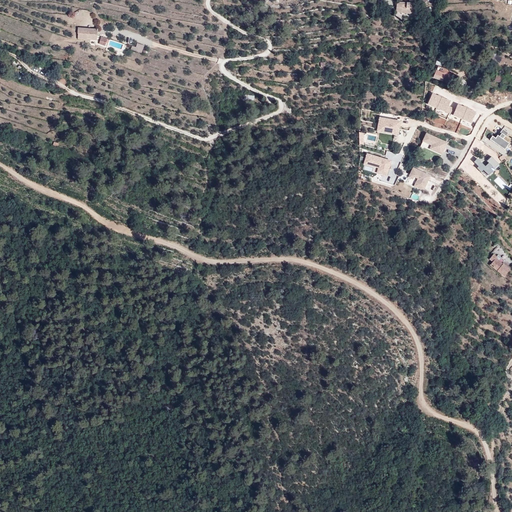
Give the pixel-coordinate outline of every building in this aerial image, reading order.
[(397,2),(396,12),(418,15),(419,0),(409,0),(409,3),(397,2)] [(97,29),(78,28),(77,38),(96,39),(97,29)] [(144,45),(137,43),(136,47),(132,46),(131,49),(141,53),(144,45)] [(438,66),(433,77),(452,85),(456,76),(446,72),(447,70),(438,66)] [(400,122),(380,118),(378,127),(389,130),(388,133),(398,135),(400,122)] [(492,136),(490,140),(505,150),(509,144),(502,139),(504,136),(505,137),(508,133),(502,129),(500,133),(501,134),(499,137),(497,136),(495,139),(492,136)] [(447,143),(426,133),(423,142),(431,145),(435,147),(433,151),(442,155),(447,143)] [(370,162),(372,156),(367,154),(364,164),(379,168),(379,165),(370,162)] [(391,161),(372,156),(370,162),(379,165),(379,168),(377,172),(387,175),(391,161)] [(430,176),(413,168),(410,175),(414,177),(418,178),(414,186),(423,191),(430,176)] [(496,194),(502,199),(509,190),(504,186),(496,194)] [(490,265),(504,276),(510,269),(503,263),(504,262),(505,261),(497,255),(496,257),(493,254),(489,259),(493,262),(490,265)]
